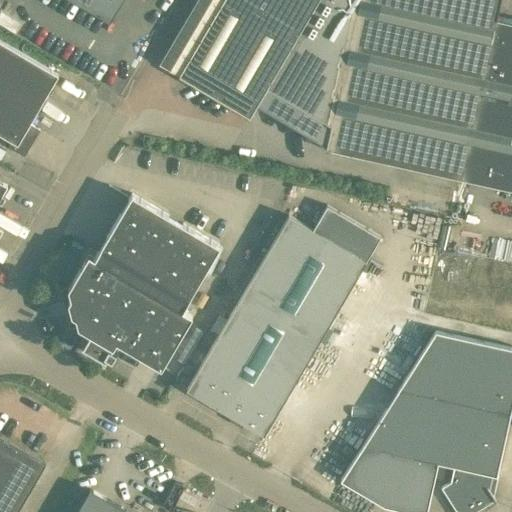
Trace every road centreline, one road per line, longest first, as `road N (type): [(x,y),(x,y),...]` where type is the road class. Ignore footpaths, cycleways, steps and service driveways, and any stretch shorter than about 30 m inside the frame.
road 1 (unclassified): [(309,511),(0,329)]
road 2 (unclassified): [(0,317),(124,103)]
